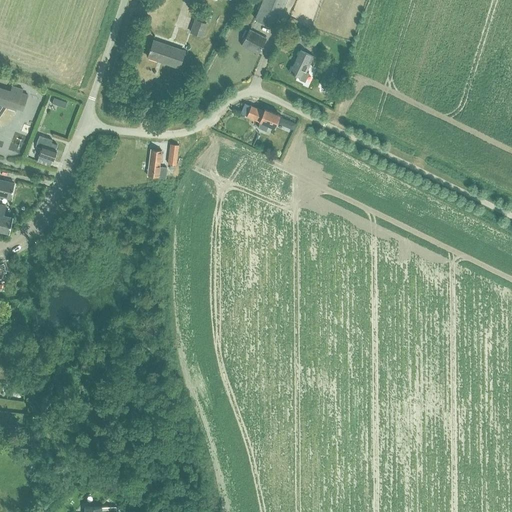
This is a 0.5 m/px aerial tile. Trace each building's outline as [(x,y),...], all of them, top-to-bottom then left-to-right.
[(286,0),(263,0),(255,19),(275,28),(286,0)] [(207,24),(195,20),(191,33),(202,37),(207,24)] [(266,38),(250,30),(242,46),(258,54),(266,38)] [(184,51),(153,41),(148,58),(178,68),(184,51)] [(306,72),(313,56),(300,50),(289,73),(300,78),(299,80),(304,82),(308,73),(306,72)] [(337,73),(329,70),(324,80),(332,84),(337,73)] [(17,108),(23,110),(28,95),(22,93),(23,89),(12,86),(10,92),(0,88),(0,115),(2,113),(1,112),(4,108),(4,109),(6,106),(16,110),(17,108)] [(252,107),(247,117),(259,123),(257,128),(265,131),(267,126),(273,129),(276,122),(279,115),(265,109),(263,112),(252,107)] [(279,115),(276,122),(294,130),(297,123),(279,115)] [(53,161),(57,150),(56,149),(58,144),(51,141),(53,138),(39,133),(34,144),(41,147),(35,161),(49,166),(52,160),(53,161)] [(179,143),(170,142),(168,162),(176,163),(179,143)] [(162,151),(150,150),(147,175),(165,178),(166,167),(160,166),(162,151)] [(0,230),(9,233),(11,224),(13,217),(13,216),(12,216),(4,214),(5,208),(6,206),(0,204),(0,196),(9,198),(11,199),(11,198),(12,193),(14,183),(0,179),(0,230)]
